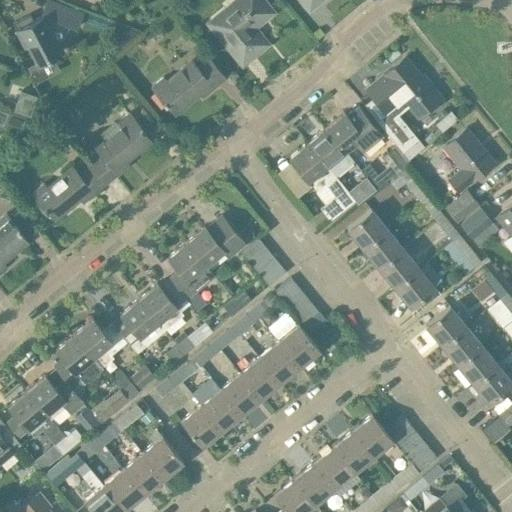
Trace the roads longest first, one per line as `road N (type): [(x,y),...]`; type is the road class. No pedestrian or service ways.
road 1 (residential): [(0,345),(18,309),(207,156),(239,146)]
road 2 (residential): [(388,350),(309,254),(283,217),(280,197),(239,146)]
road 3 (residential): [(193,511),(388,350)]
road 4 (residential): [(239,146),(330,65),(339,42),(379,8),(403,0)]
road 5 (residential): [(511,508),(388,350)]
